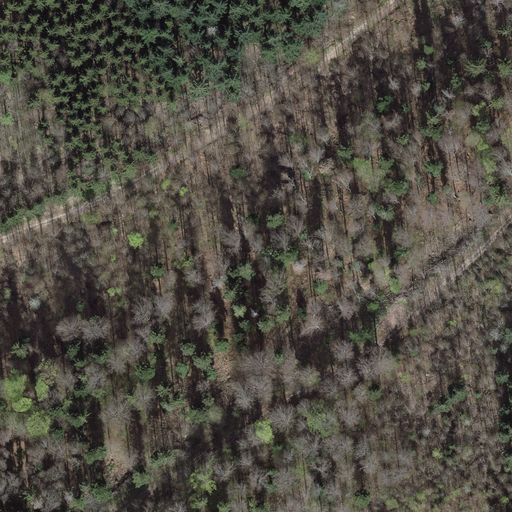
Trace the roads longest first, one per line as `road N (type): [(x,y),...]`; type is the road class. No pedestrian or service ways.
road 1 (track): [(511,215),(363,352),(317,379)]
road 2 (track): [(317,379),(126,511)]
